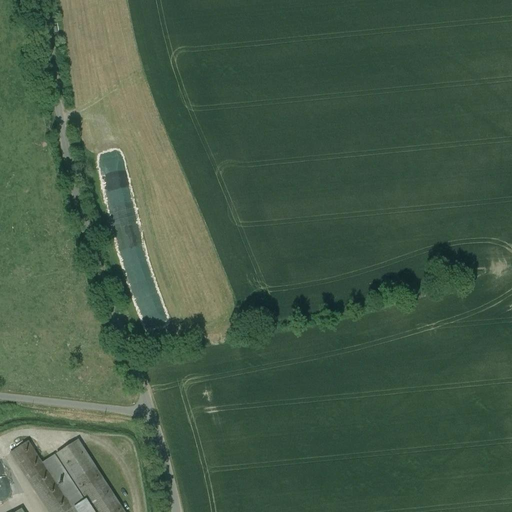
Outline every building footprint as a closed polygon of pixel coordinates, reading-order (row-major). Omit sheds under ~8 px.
[(124,511),(78,440),(57,454),(86,500),(94,511),(124,511)] [(43,463),(28,441),(13,451),(52,511),(67,511),(72,509),(43,463)] [(52,511),(13,451),(10,453),(48,511),(52,511)] [(43,463),(72,509),(74,508),(84,501),(54,456),(43,463)] [(0,501),(10,502),(10,478),(0,478),(0,501)] [(84,501),(74,508),(76,511),(94,511),(86,500),(84,501)]
